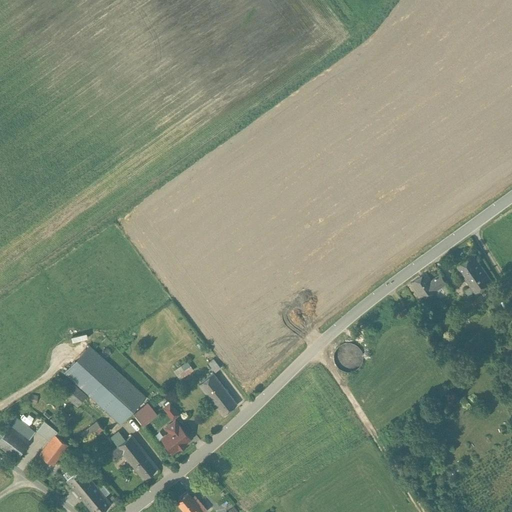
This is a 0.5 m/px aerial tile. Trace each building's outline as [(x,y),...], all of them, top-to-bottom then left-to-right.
[(473,255),(457,266),(465,278),(481,266),(473,255)] [(481,266),(465,278),(471,286),(474,291),(475,292),(492,281),(481,266)] [(431,280),(426,273),(412,282),(423,299),(436,291),(438,290),(431,280)] [(440,274),(431,280),(438,290),(447,283),(440,274)] [(438,290),(436,291),(441,299),(453,291),(447,283),(438,290)] [(474,291),(471,286),(465,290),(469,295),(474,291)] [(413,318),(406,308),(401,312),(408,322),(413,318)] [(511,319),(494,332),(499,338),(511,328),(511,319)] [(86,353),(64,374),(70,379),(92,359),(86,353)] [(144,375),(123,354),(112,366),(133,387),(144,375)] [(142,405),(92,359),(70,379),(120,424),(126,418),(133,413),(142,405)] [(220,368),(214,359),(209,363),(215,372),(220,368)] [(175,370),(180,379),(194,369),(188,361),(175,370)] [(212,373),(198,384),(205,392),(219,381),(212,373)] [(219,381),(205,392),(221,414),(236,403),(219,381)] [(92,408),(96,403),(94,401),(88,407),(91,410),(87,414),(90,417),(86,421),(90,425),(96,420),(97,421),(101,416),(92,408)] [(105,411),(96,403),(92,408),(101,416),(105,411)] [(143,406),(142,405),(133,413),(143,426),(156,415),(147,403),(143,406)] [(178,414),(170,403),(164,408),(172,419),(178,414)] [(0,435),(0,445),(17,458),(35,433),(14,417),(0,435)] [(90,425),(80,433),(86,441),(103,429),(97,421),(96,420),(90,425)] [(179,425),(175,420),(165,427),(170,432),(162,439),(172,452),(178,447),(179,448),(184,444),(183,443),(189,438),(179,425)] [(49,440),(54,434),(57,430),(46,421),(38,431),(49,440)] [(49,440),(39,454),(52,464),(67,444),(54,434),(49,440)] [(131,435),(109,452),(115,460),(123,454),(128,459),(141,449),(131,435)] [(141,449),(128,459),(143,478),(156,467),(141,449)] [(100,490),(81,468),(66,481),(85,503),(100,490)] [(100,490),(85,503),(92,511),(99,511),(110,503),(100,490)] [(204,511),(207,510),(194,495),(191,497),(187,491),(176,501),(184,511),(188,511),(190,511),(204,511)]
